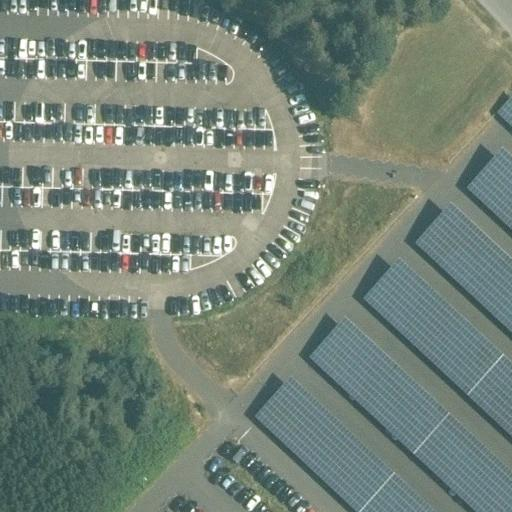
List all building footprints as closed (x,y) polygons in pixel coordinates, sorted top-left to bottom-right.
[(511,100),(497,117),(511,131),(511,100)] [(511,162),(502,153),(466,192),(511,235),(511,162)] [(511,266),(451,209),(414,248),(511,338),(511,266)] [(511,371),(398,266),(362,304),(511,443),(511,371)] [(511,511),(511,478),(345,323),(308,361),(470,511),(511,511)] [(430,511),(290,382),(254,420),(352,511),(430,511)]
